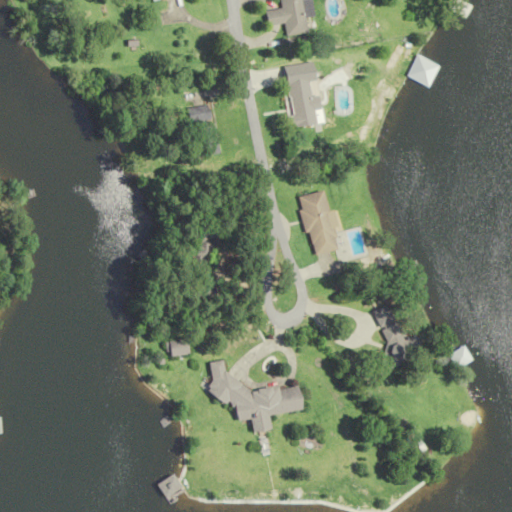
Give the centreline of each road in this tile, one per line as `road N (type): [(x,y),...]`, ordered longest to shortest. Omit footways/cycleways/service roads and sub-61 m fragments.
road 1 (residential): [(280,221),(275,210),(266,294),(279,319),(292,319),(303,293),(280,221)]
road 2 (residential): [(275,210),(233,0)]
